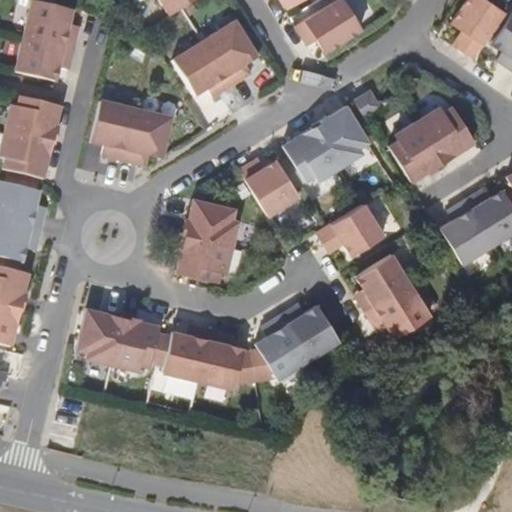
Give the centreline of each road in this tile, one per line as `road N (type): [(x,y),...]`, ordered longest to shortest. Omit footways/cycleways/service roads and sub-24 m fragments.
road 1 (residential): [(108,239),(148,290),(235,309),(306,266),(361,351)]
road 2 (residential): [(108,239),(72,278),(21,494)]
road 3 (residential): [(306,98),(157,191),(108,239)]
road 4 (residential): [(108,239),(66,185),(96,48)]
road 5 (residential): [(406,34),(511,118)]
